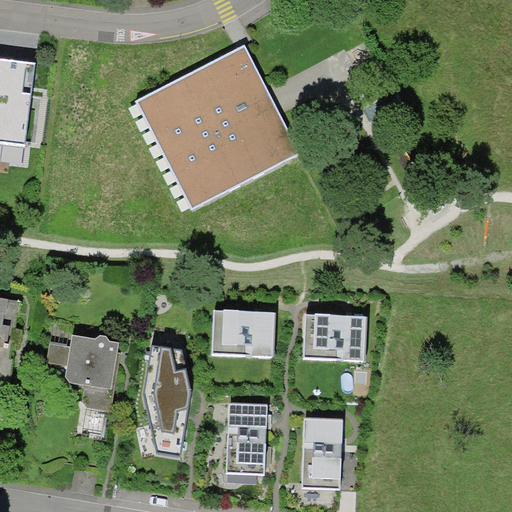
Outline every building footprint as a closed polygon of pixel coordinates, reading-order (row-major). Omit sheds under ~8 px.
[(240,50),(137,104),(192,220),(300,153),(240,50)] [(36,63),(0,58),(0,140),(25,143),(36,63)] [(0,347),(0,346),(7,347),(10,325),(3,324),(5,313),(6,313),(9,299),(0,297),(0,347)] [(275,311),(215,308),(213,353),(273,356),(275,311)] [(367,316),(307,314),(305,357),(365,360),(367,316)] [(96,339),(73,335),(70,346),(50,343),(47,361),(67,365),(66,377),(70,383),(82,385),(85,387),(82,402),(87,408),(111,410),(120,352),(117,352),(119,342),(110,341),(106,335),(100,335),(96,339)] [(180,349),(151,345),(143,394),(157,450),(179,455),(191,390),(180,349)] [(267,404),(231,402),(227,471),(264,473),(267,404)] [(342,418),(305,417),(302,486),(339,488),(342,418)]
